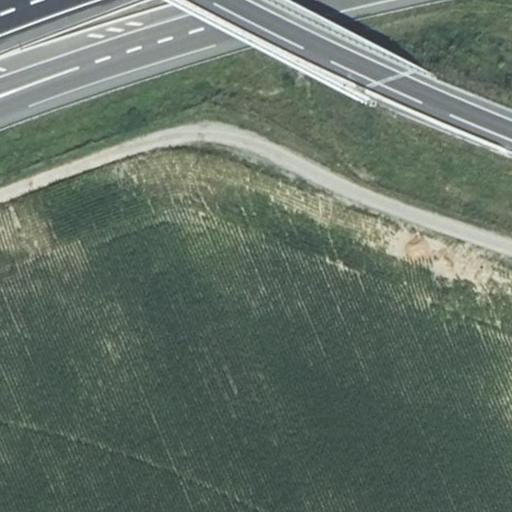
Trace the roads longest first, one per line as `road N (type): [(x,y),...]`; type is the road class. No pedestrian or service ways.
road 1 (track): [(0,196),(207,129),(511,250)]
road 2 (motorway): [(222,0),(511,132)]
road 3 (motorway): [(0,107),(162,41)]
road 4 (motorway): [(0,87),(162,41)]
road 5 (motorway): [(162,41),(312,0)]
